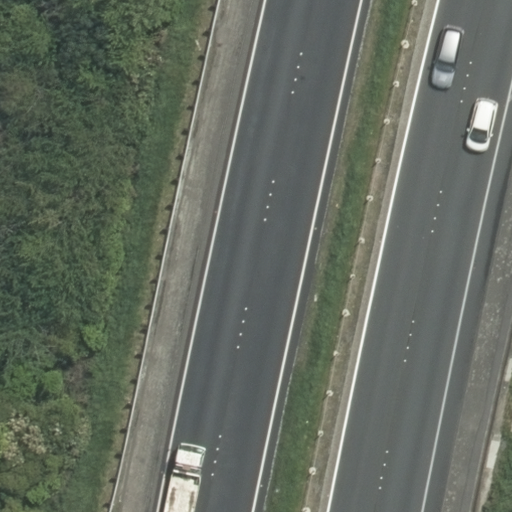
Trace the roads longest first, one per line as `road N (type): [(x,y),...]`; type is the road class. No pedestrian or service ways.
road 1 (motorway): [(193,511),(306,0)]
road 2 (motorway): [(478,0),(366,511)]
